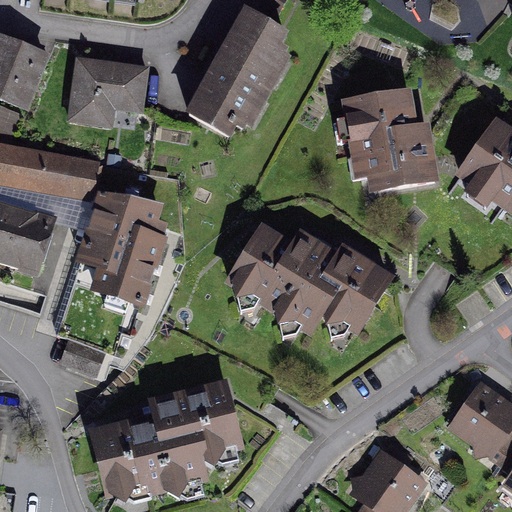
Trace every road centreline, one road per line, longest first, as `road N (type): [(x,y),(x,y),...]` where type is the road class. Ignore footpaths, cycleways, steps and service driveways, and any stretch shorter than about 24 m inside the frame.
road 1 (residential): [(269,511),(339,430),(479,338)]
road 2 (residential): [(0,352),(45,403),(77,511)]
